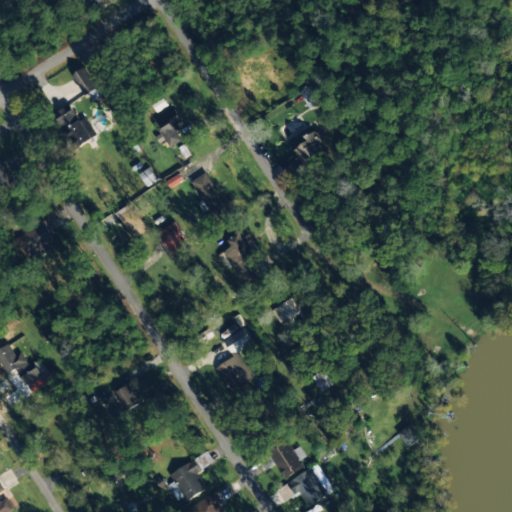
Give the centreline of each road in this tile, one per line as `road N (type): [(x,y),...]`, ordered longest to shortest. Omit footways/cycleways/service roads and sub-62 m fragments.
road 1 (residential): [(443,444),(159,0)]
road 2 (residential): [(272,511),(0,91)]
road 3 (residential): [(154,0),(0,96)]
